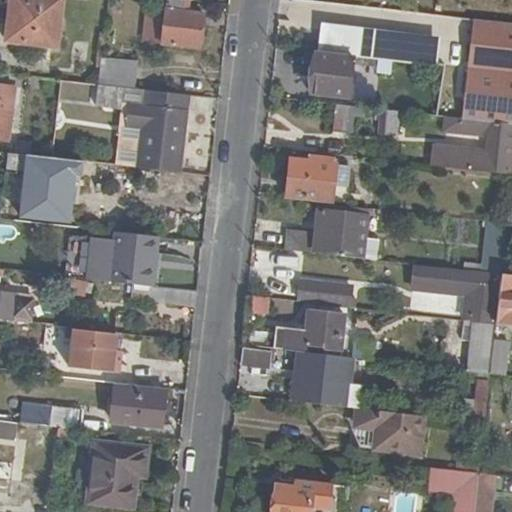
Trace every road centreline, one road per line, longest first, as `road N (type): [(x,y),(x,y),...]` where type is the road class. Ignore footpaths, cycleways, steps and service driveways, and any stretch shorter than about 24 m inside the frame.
road 1 (residential): [(255,0),(198,511)]
road 2 (unknown): [(255,6),(462,35)]
